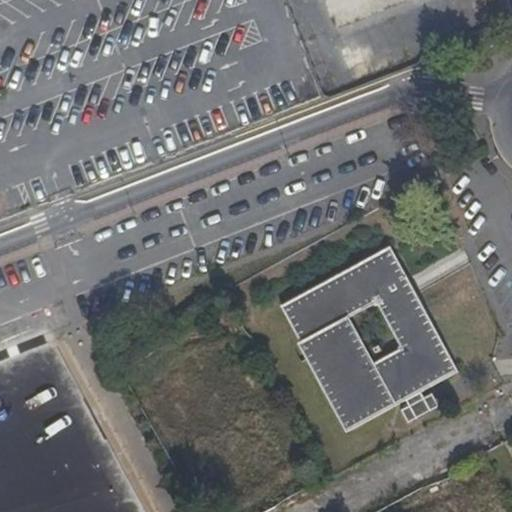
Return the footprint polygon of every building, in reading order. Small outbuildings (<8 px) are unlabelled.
[(310,0),(325,41),(395,18),(395,15),(439,1),(438,0),(310,0)] [(421,393),(458,373),(390,248),(281,308),(348,432),(406,401),(421,393)] [(406,401),(409,407),(425,399),(421,393),(406,401)] [(439,407),(433,395),(425,399),(409,407),(401,412),(408,424),(439,407)] [(261,412),(200,442),(222,486),(283,455),(261,412)]
